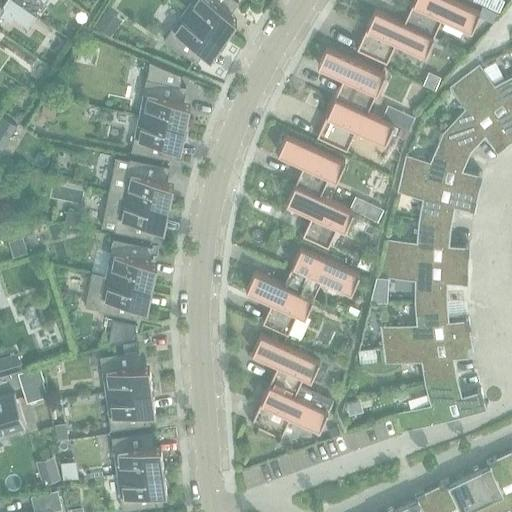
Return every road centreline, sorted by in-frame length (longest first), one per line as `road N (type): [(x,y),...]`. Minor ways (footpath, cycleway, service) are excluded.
road 1 (residential): [(216,510),(197,339),(208,215),(247,98),(304,0)]
road 2 (residential): [(257,497),(356,467),(490,416),(511,400)]
road 3 (residential): [(336,511),(511,431)]
road 4 (residential): [(511,197),(496,252),(511,344)]
